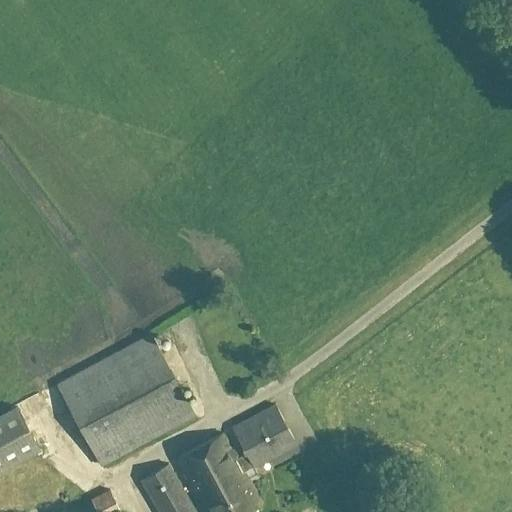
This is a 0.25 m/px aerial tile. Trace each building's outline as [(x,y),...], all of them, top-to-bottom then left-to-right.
[(100,465),(193,415),(150,335),(57,385),(100,465)] [(242,471),(253,466),(253,467),(296,444),(275,406),(232,428),(246,454),(235,460),(221,434),(176,458),(196,496),(242,471)] [(0,471),(37,451),(14,408),(0,415),(0,471)] [(157,511),(195,511),(168,464),(139,481),(157,511)] [(242,471),(196,496),(203,511),(246,511),(260,505),(242,471)] [(96,511),(120,511),(109,490),(91,499),(96,511)]
